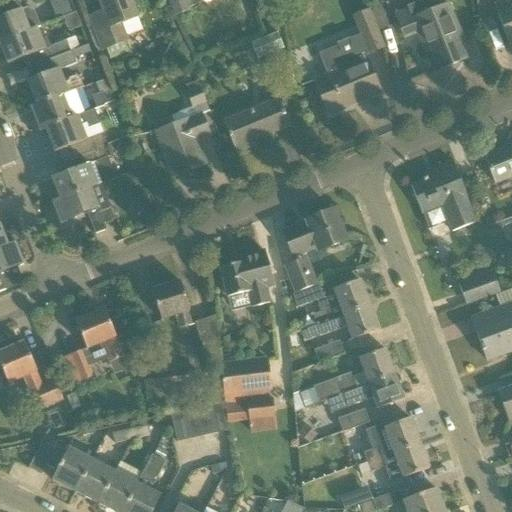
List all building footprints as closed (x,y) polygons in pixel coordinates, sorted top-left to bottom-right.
[(90,18),(90,19),(103,51),(106,50),(110,60),(129,52),(125,42),(128,41),(122,24),(137,17),(130,0),(98,0),(103,13),(90,18)] [(200,3),(199,0),(168,0),(175,17),(190,11),(188,8),(200,3)] [(459,46),(465,44),(448,4),(444,6),(441,0),(428,0),(408,8),(407,7),(406,7),(407,10),(395,15),(405,40),(417,34),(433,73),(461,61),(455,46),(458,44),(459,46)] [(29,31),(36,29),(40,27),(34,12),(27,8),(21,11),(0,18),(0,42),(29,32),(29,31)] [(511,8),(497,14),(510,48),(511,46),(511,8)] [(369,9),(352,16),(363,43),(379,36),(369,9)] [(28,56),(33,67),(70,52),(66,41),(49,48),(47,43),(44,41),(41,42),(36,29),(29,31),(29,32),(0,42),(0,45),(7,64),(28,56)] [(338,51),(320,59),(326,75),(314,80),(328,116),(381,94),(360,43),(351,46),(348,39),(335,44),(338,51)] [(170,44),(164,58),(181,66),(187,52),(170,44)] [(27,82),(36,105),(62,95),(63,95),(75,90),(83,87),(79,78),(76,76),(68,79),(67,83),(64,84),(58,70),(75,63),(70,52),(33,67),(28,69),(32,80),(27,82)] [(32,97),(22,71),(14,74),(24,100),(32,97)] [(206,104),(200,87),(186,92),(192,109),(206,104)] [(62,95),(36,105),(30,107),(40,131),(45,129),(72,119),(71,118),(84,113),(75,90),(63,95),(62,95)] [(91,98),(96,108),(114,101),(110,90),(91,98)] [(223,122),(226,129),(236,154),(253,147),(250,139),(257,136),(259,140),(290,127),(279,100),(238,116),(241,123),(227,128),(224,122),(223,122)] [(75,145),(79,155),(106,145),(101,134),(86,140),(80,126),(87,123),(89,129),(100,125),(94,110),(84,113),(71,118),(72,119),(45,129),(54,153),(75,145)] [(209,136),(201,116),(200,115),(188,120),(155,134),(166,163),(172,160),(178,176),(190,171),(190,172),(206,166),(206,165),(202,166),(192,143),(209,136)] [(52,179),(60,200),(90,189),(101,185),(115,179),(107,158),(110,157),(106,145),(79,155),(79,156),(85,154),(89,165),(52,179)] [(511,145),(484,157),(495,184),(511,177),(511,145)] [(411,186),(422,214),(442,206),(452,232),(475,223),(464,197),(466,196),(453,162),(427,172),(425,179),(423,180),(424,181),(411,186)] [(140,170),(125,175),(129,184),(137,188),(146,184),(140,170)] [(60,200),(52,203),(61,224),(86,214),(95,235),(106,230),(104,224),(115,220),(101,185),(90,189),(60,200)] [(306,222),(308,226),(298,230),(297,227),(283,232),(293,257),(316,248),(318,253),(346,241),(334,211),(306,222)] [(15,244),(7,247),(0,249),(0,292),(5,290),(0,276),(0,273),(23,265),(15,244)] [(274,287),(272,282),(265,252),(241,258),(242,263),(220,269),(224,285),(222,285),(220,288),(222,295),(224,296),(227,296),(227,298),(247,293),(250,309),(271,304),(267,289),(274,287)] [(294,295),(316,287),(306,259),(284,267),(294,294),(294,295)] [(466,305),(500,293),(492,272),(480,277),(481,280),(460,288),(466,305)] [(360,281),(334,290),(338,307),(320,313),(312,316),(316,326),(369,306),(360,281)] [(189,311),(180,282),(151,291),(161,320),(175,316),(179,329),(191,325),(187,312),(189,311)] [(294,294),(293,295),(297,308),(316,301),(324,299),(322,294),(319,286),(316,287),(294,295),(294,294)] [(504,322),(475,332),(486,361),(511,351),(511,304),(500,309),(504,322)] [(300,331),(300,332),(304,341),(347,326),(352,340),(378,331),(369,306),(316,326),(300,331)] [(130,340),(118,345),(115,338),(104,311),(75,323),(86,350),(101,343),(109,363),(132,354),(130,340)] [(195,323),(207,363),(219,360),(215,317),(195,323)] [(318,364),(344,354),(338,341),(313,351),(318,364)] [(23,378),(29,392),(37,412),(62,401),(53,380),(41,385),(35,373),(36,372),(24,344),(0,353),(0,366),(7,384),(23,378)] [(70,355),(81,382),(94,377),(83,350),(70,355)] [(360,359),(365,373),(352,378),(351,374),(313,387),(313,390),(293,397),(294,412),(325,400),(325,401),(342,394),(394,375),(385,350),(360,359)] [(219,365),(223,396),(271,391),(268,359),(219,365)] [(347,408),(374,398),(378,410),(403,400),(394,375),(342,394),(347,408)] [(511,388),(498,393),(509,422),(511,421),(511,388)] [(266,399),(247,401),(249,421),(274,418),(272,398),(266,399)] [(208,406),(214,434),(226,431),(223,404),(223,403),(208,406)] [(202,436),(214,434),(208,406),(196,409),(202,436)] [(202,436),(196,409),(184,412),(190,439),(202,436)] [(343,433),(369,423),(365,410),(338,420),(343,433)] [(190,439),(184,412),(170,415),(177,442),(190,439)] [(382,458),(393,454),(419,444),(410,419),(373,432),(379,449),(382,458)] [(129,430),(132,440),(149,437),(147,427),(129,430)] [(114,444),(132,440),(129,430),(112,434),(114,444)] [(41,475),(54,450),(59,440),(41,444),(28,468),(41,475)] [(429,470),(419,444),(393,454),(382,458),(385,467),(384,468),(390,483),(403,479),(429,470)] [(52,481),(76,493),(92,461),(68,448),(52,481)] [(151,455),(137,484),(122,511),(152,511),(160,497),(147,490),(150,485),(153,486),(165,462),(151,455)] [(385,467),(382,458),(367,464),(370,473),(384,468),(385,467)] [(76,493),(98,505),(115,472),(92,461),(76,493)] [(98,505),(112,511),(122,511),(137,484),(115,472),(98,505)] [(366,489),(336,495),(338,506),(368,500),(366,489)] [(406,511),(444,511),(436,489),(402,502),(406,511)] [(372,501),(376,511),(397,505),(393,493),(372,501)] [(281,511),(302,511),(303,510),(287,501),(281,511)] [(372,501),(359,505),(361,511),(376,511),(372,501)]
